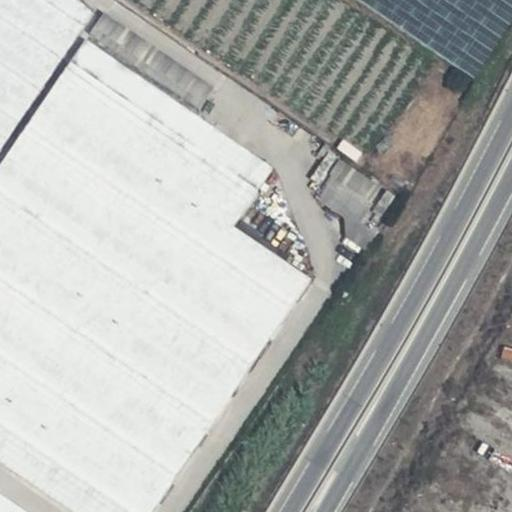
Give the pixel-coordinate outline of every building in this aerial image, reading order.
[(86,0),(0,0),(0,148),(94,5),(86,0)] [(511,0),(350,0),(471,81),(511,20),(511,0)] [(97,30),(183,87),(206,101),(218,83),(198,70),(109,12),(97,30)] [(90,40),(0,175),(0,456),(86,511),(162,511),(207,444),(250,379),(317,275),(239,224),(280,162),(181,98),(90,40)] [(358,223),(383,187),(343,159),(318,195),(358,223)] [(34,511),(0,489),(0,511),(34,511)]
